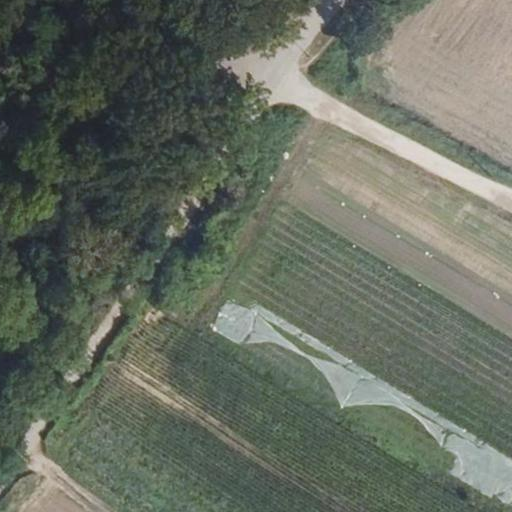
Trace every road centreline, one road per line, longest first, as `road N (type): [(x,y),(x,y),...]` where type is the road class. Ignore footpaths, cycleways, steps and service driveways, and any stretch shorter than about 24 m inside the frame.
road 1 (unclassified): [(273,80),(0,474)]
road 2 (unclassified): [(511,200),(273,80)]
road 3 (track): [(160,39),(0,3)]
road 4 (unclassified): [(273,80),(160,39)]
